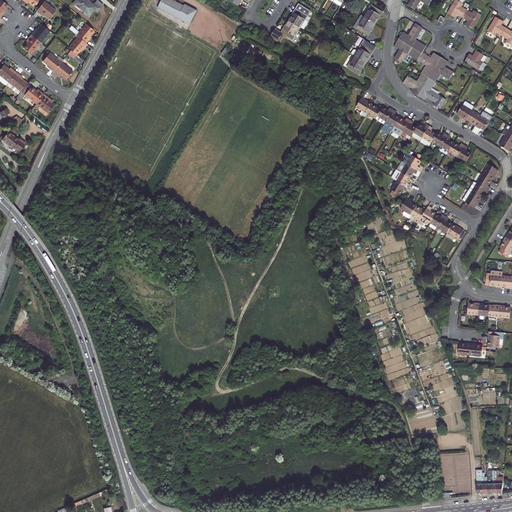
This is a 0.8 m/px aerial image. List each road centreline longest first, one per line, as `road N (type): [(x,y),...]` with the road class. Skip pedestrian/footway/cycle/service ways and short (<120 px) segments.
road 1 (secondary): [(6,206),(68,301),(116,441)]
road 2 (track): [(442,440),(362,225)]
road 3 (residential): [(0,260),(71,100)]
